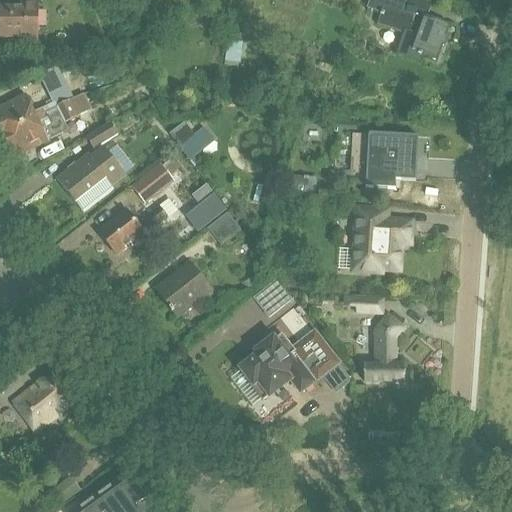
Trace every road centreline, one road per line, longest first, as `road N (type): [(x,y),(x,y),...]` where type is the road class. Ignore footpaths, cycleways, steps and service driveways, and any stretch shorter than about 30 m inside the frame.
road 1 (residential): [(458,468),(478,116),(511,20)]
road 2 (tertiary): [(212,511),(79,336),(3,277)]
road 3 (residential): [(225,511),(284,478),(320,470),(458,468)]
